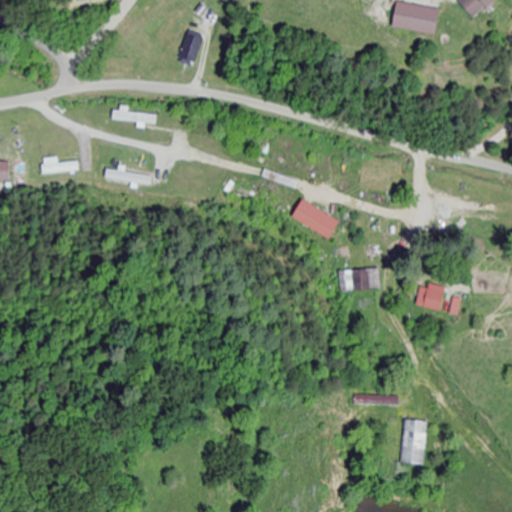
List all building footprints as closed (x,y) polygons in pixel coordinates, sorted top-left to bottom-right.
[(500,0),(462,0),(461,2),(478,20),(500,0)] [(396,30),(440,35),(443,9),(399,4),(396,30)] [(181,63),(195,68),(205,41),(191,35),(181,63)] [(159,116),(115,112),(114,121),(158,126),(159,116)] [(80,174),(80,164),(58,164),(58,161),(45,161),(45,174),(80,174)] [(0,163),(0,182),(12,183),(12,164),(0,163)] [(153,177),(107,171),(106,182),(152,189),(153,177)] [(294,218),(331,242),(342,224),(306,201),(294,218)] [(347,272),(347,293),(382,293),(382,272),(347,272)] [(448,293),(424,285),(418,307),(442,314),(448,293)] [(427,423),(405,423),(404,466),(426,467),(427,423)]
